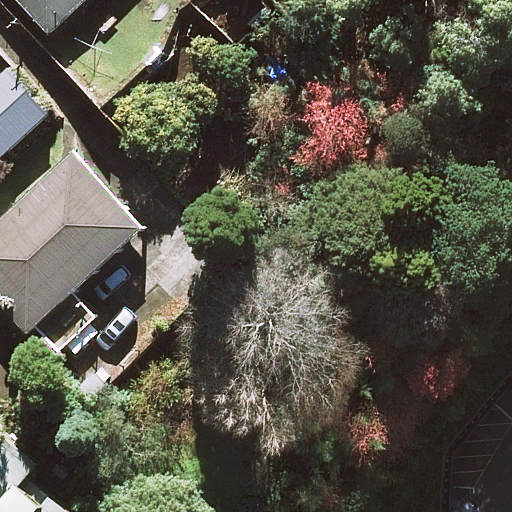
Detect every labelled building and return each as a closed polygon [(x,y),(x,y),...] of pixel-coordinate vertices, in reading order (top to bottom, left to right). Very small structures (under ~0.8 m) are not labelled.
[(21,0),(50,32),(87,0),(21,0)] [(8,67),(0,73),(0,160),(50,117),(8,67)] [(111,72),(86,94),(107,117),(132,95),(111,72)] [(0,300),(33,336),(39,331),(56,349),(91,317),(73,298),(147,230),(76,153),(0,223),(0,300)] [(0,511),(70,511),(38,482),(29,492),(21,484),(40,463),(11,438),(5,445),(0,441),(0,511)]
